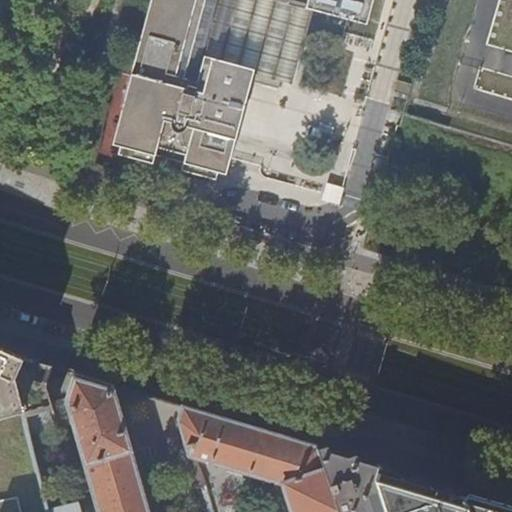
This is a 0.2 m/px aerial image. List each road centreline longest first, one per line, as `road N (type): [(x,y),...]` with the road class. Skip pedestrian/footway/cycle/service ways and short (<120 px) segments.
road 1 (primary): [(331,305),(0,205)]
road 2 (primary): [(0,291),(305,383)]
road 3 (primary): [(305,383),(511,445)]
road 4 (primary): [(511,359),(331,305)]
